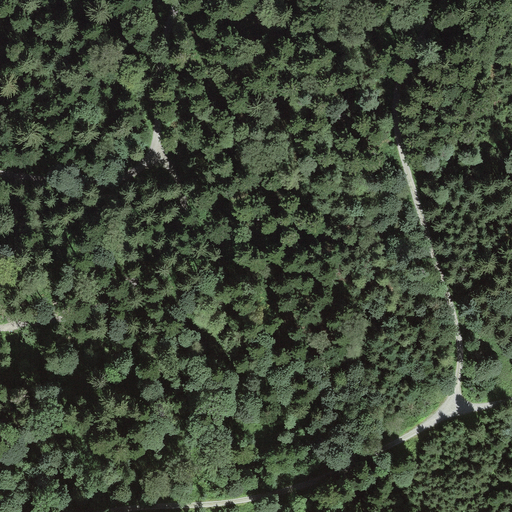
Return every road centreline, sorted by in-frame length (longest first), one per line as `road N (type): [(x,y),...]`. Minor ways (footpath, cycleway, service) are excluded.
road 1 (track): [(446,415),(459,341),(401,162),(393,112),(399,77),(441,0)]
road 2 (track): [(145,511),(300,486),(446,415),(511,399)]
road 3 (track): [(179,0),(164,45),(154,144),(143,164),(95,183),(0,173)]
road 4 (track): [(154,144),(176,174),(182,208),(170,242),(135,283),(78,316),(0,324)]
